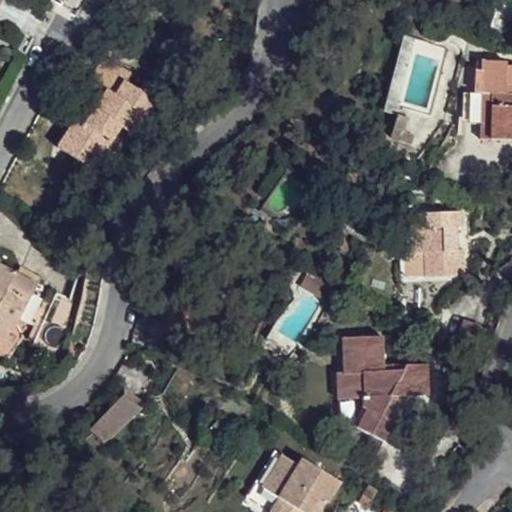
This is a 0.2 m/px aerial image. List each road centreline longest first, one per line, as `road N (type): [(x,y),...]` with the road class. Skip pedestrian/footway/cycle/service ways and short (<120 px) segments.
road 1 (residential): [(278,0),(273,35),(245,102),(128,247),(97,357),(44,411),(0,412)]
road 2 (residential): [(0,146),(61,32)]
